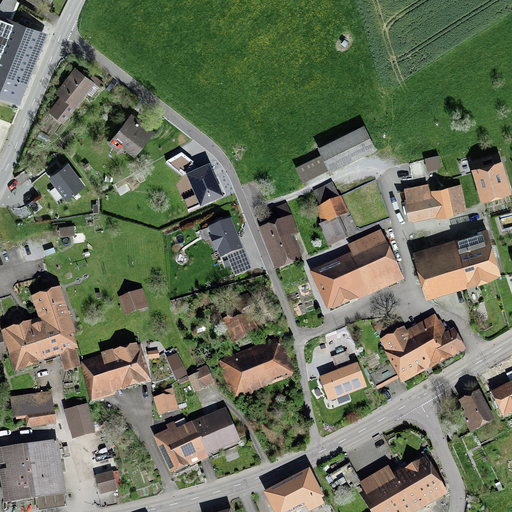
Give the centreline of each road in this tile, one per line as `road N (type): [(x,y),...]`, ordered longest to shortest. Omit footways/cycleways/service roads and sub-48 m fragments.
road 1 (secondary): [(240,484),(417,398)]
road 2 (tertiary): [(0,180),(77,0)]
road 3 (residential): [(455,511),(453,477),(417,398)]
